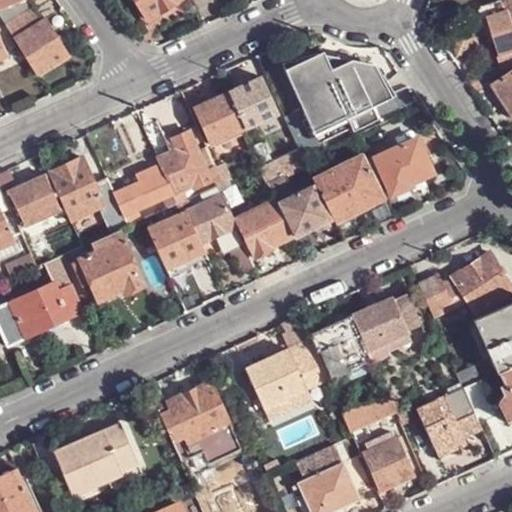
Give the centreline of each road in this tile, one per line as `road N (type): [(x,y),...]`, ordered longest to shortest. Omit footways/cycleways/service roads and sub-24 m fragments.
road 1 (residential): [(0,427),(507,194)]
road 2 (residential): [(379,15),(507,194)]
road 3 (residential): [(140,78),(314,0)]
road 4 (residential): [(0,143),(140,78)]
